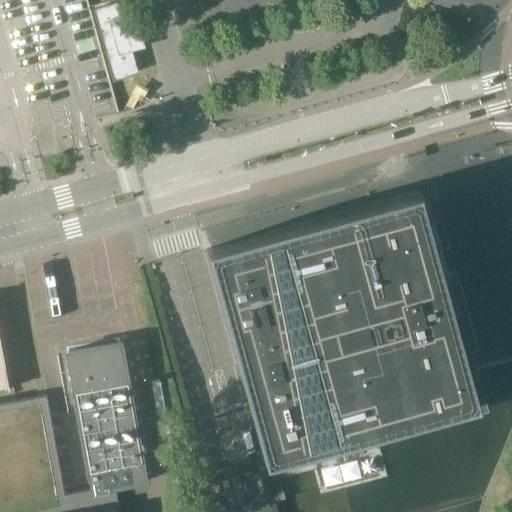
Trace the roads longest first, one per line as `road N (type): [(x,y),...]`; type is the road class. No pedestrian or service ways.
road 1 (unclassified): [(212,188),(511,106)]
road 2 (unclassified): [(0,247),(212,188)]
road 3 (unclassified): [(203,161),(0,216)]
road 4 (unclassified): [(383,110),(203,161)]
road 5 (residential): [(511,78),(383,110)]
